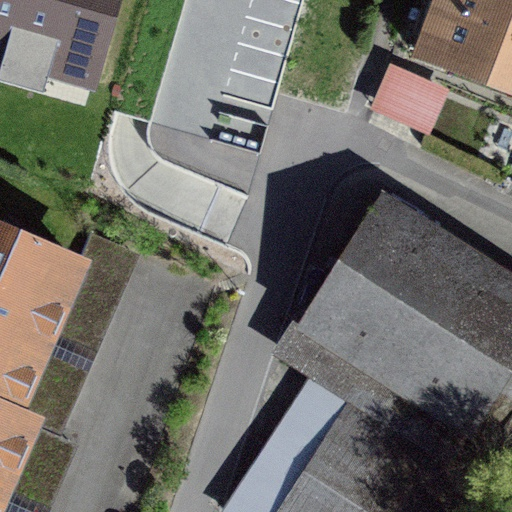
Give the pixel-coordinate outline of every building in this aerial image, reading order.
[(114,0),(0,0),(0,37),(49,52),(45,69),(91,82),(92,81),(114,0)] [(511,0),(427,0),(409,48),(511,86),(511,0)] [(372,102),(431,128),(453,81),(393,54),(372,102)] [(387,361),(359,409),(442,464),(472,416),(475,417),(511,359),(511,299),(379,215),(315,315),(387,361)] [(0,409),(12,415),(13,414),(78,265),(0,231),(0,409)] [(283,511),(511,511),(511,509),(442,464),(359,409),(353,406),(283,511)] [(0,409),(0,493),(31,422),(13,414),(12,415),(0,409)] [(511,431),(507,439),(511,441),(502,456),(511,462),(511,431)]
